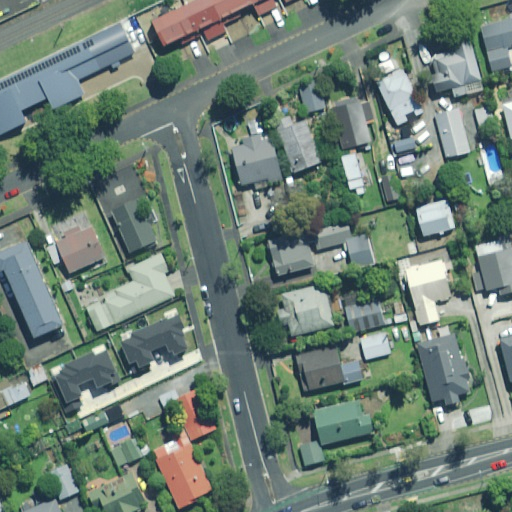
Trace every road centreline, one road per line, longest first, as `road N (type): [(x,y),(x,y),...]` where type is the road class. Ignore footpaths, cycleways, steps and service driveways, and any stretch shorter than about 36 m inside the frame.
road 1 (residential): [(168,108),(279,511)]
road 2 (residential): [(168,108),(386,0)]
road 3 (secondary): [(303,511),(511,450)]
road 4 (residential): [(0,188),(168,108)]
